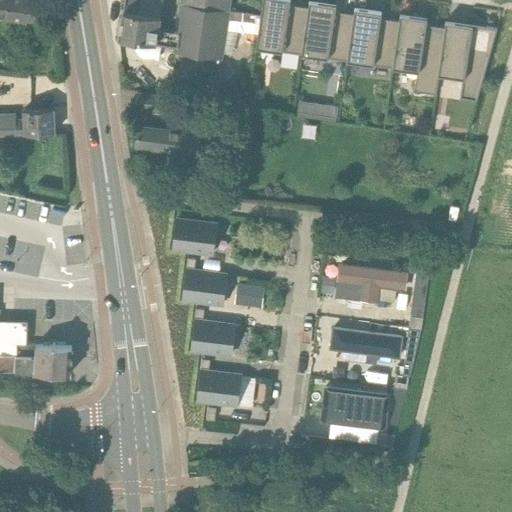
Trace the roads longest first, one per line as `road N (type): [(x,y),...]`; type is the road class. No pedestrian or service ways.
road 1 (residential): [(140,430),(259,447),(281,434),(309,233),(306,218),(111,200)]
road 2 (secondary): [(140,430),(111,200)]
road 3 (secondary): [(111,200),(78,0)]
road 4 (residential): [(140,430),(0,416)]
